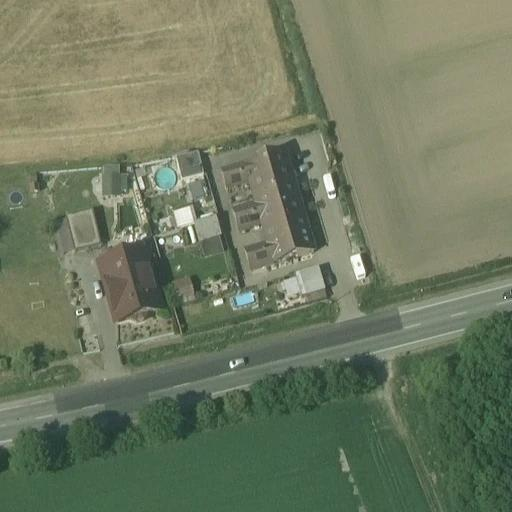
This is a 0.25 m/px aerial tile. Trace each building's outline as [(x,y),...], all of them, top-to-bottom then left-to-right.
[(176,162),(182,184),(203,178),(197,156),(176,162)] [(284,156),(246,168),(251,185),(258,207),(262,220),(264,227),(269,247),(275,266),(312,255),(300,215),(289,175),(284,156)] [(246,168),(224,174),(229,191),(251,185),(246,168)] [(124,175),(99,176),(99,198),(124,197),(124,175)] [(258,207),(235,214),(241,234),(264,227),(262,220),(258,207)] [(190,208),(170,215),(175,231),(195,224),(190,208)] [(93,213),(66,220),(75,255),(101,249),(93,213)] [(216,223),(195,229),(200,245),(221,238),(216,223)] [(269,247),(247,254),(252,273),(275,266),(269,247)] [(133,264),(130,256),(130,255),(124,252),(116,254),(113,261),(113,263),(101,267),(118,325),(130,322),(137,326),(144,324),(148,317),(160,314),(146,264),(137,266),(133,264)] [(295,278),(301,300),(324,294),(318,272),(295,278)] [(174,302),(192,297),(188,280),(170,285),(174,302)]
